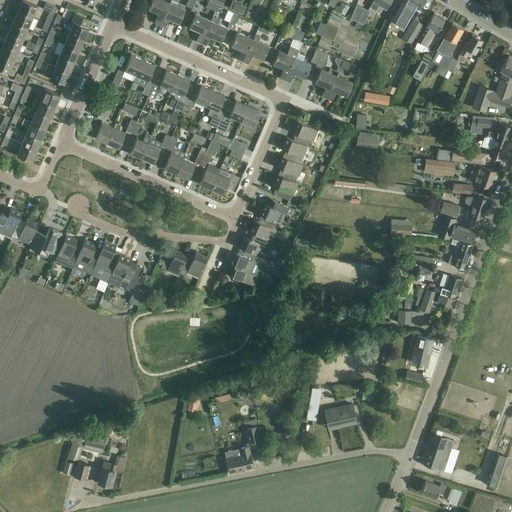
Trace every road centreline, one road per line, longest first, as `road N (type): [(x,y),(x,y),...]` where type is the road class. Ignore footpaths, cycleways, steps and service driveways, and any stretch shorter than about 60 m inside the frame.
road 1 (residential): [(83,510),(376,451),(408,458)]
road 2 (unclassified): [(408,458),(511,159)]
road 3 (residential): [(77,206),(119,235),(217,243),(231,239),(235,215)]
road 4 (residential): [(235,215),(61,146)]
road 5 (residential): [(282,98),(111,23)]
road 6 (residential): [(61,146),(111,23)]
road 7 (residential): [(235,215),(282,98)]
